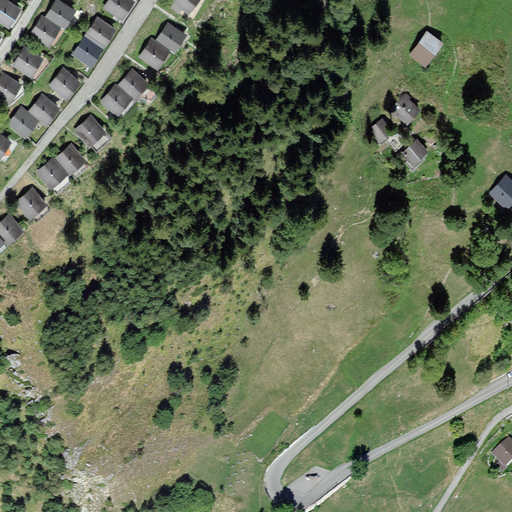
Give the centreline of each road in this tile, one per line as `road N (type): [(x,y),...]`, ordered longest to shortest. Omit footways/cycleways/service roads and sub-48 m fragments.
road 1 (unclassified): [(511,259),(286,457),(273,479),(279,500),(295,504),(511,380)]
road 2 (residential): [(147,0),(82,96),(0,192)]
road 3 (residential): [(511,411),(478,444),(436,511)]
